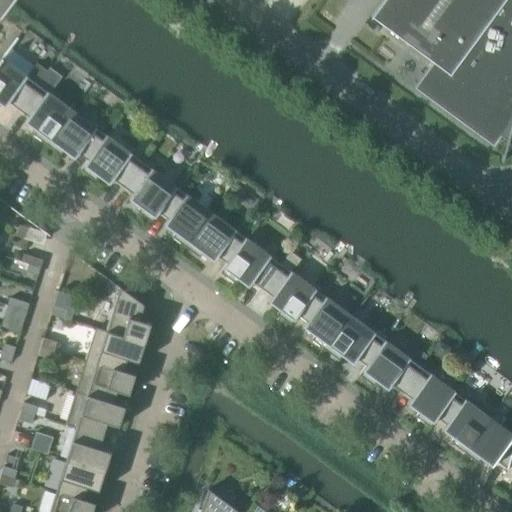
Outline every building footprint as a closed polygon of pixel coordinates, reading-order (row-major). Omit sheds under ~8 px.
[(413,87),(427,97),(492,145),(500,136),(508,141),(511,125),(511,0),(382,0),(371,17),(432,62),(413,87)] [(8,102),(19,110),(34,90),(33,89),(44,75),(34,67),(26,77),(1,59),(0,60),(0,104),(4,108),(8,102)] [(32,134),(47,145),(72,111),(46,92),(43,97),(34,90),(19,110),(28,117),(24,122),(35,131),(32,134)] [(80,170),(82,171),(107,136),(105,135),(102,140),(93,133),(96,129),(72,111),(47,145),(60,154),(63,151),(74,159),(78,153),(87,160),(80,170)] [(113,179),(123,187),(138,167),(128,159),(131,154),(107,136),(82,171),(95,180),(98,177),(109,185),(113,179)] [(158,212),(173,192),(176,188),(151,169),(147,173),(138,167),(123,187),(133,194),(128,199),(140,207),(137,211),(151,222),(158,212)] [(172,237),(186,247),(211,213),(186,194),(182,199),(173,192),(158,212),(167,219),(163,225),(174,233),(172,237)] [(220,272),(221,273),(246,239),(245,238),(241,242),(232,236),(235,231),(211,213),(186,247),(199,257),(202,253),(213,261),(217,256),(226,263),(220,272)] [(15,236),(23,239),(26,227),(19,225),(15,236)] [(252,282),(262,289),(277,269),(267,261),(270,257),(246,239),(221,273),(234,283),(237,279),(248,287),(252,282)] [(21,262),(29,264),(40,268),(42,260),(23,254),(21,262)] [(40,268),(29,264),(26,272),(37,275),(40,268)] [(326,274),(333,279),(339,272),(332,267),(326,274)] [(297,315),(312,295),(316,290),(290,271),(287,276),(277,269),(262,289),(272,296),(268,302),(279,310),(276,314),(290,324),(297,315)] [(119,288),(106,331),(144,344),(150,324),(139,321),(143,305),(119,288)] [(311,339),(325,350),(350,316),(325,297),(321,301),(312,295),(297,315),(307,322),(302,327),(314,335),(311,339)] [(7,305),(15,308),(26,311),(29,304),(9,298),(7,305)] [(53,306),(50,314),(64,319),(66,310),(53,306)] [(26,311),(15,308),(12,315),(24,319),(26,311)] [(359,374),(360,375),(385,341),(384,340),(380,345),(371,338),(375,334),(350,316),(325,350),(338,359),(341,356),(352,364),(356,358),(366,365),(359,374)] [(95,328),(85,359),(123,371),(126,359),(138,363),(144,344),(106,331),(95,328)] [(43,338),(40,346),(53,351),(56,342),(43,338)] [(391,384),(402,392),(417,371),(406,364),(409,359),(385,341),(360,375),(373,385),(376,381),(387,390),(391,384)] [(3,344),(1,351),(13,355),(15,347),(3,344)] [(53,351),(40,346),(37,355),(51,359),(53,351)] [(13,355),(1,351),(0,354),(0,359),(10,362),(13,355)] [(74,393),(85,397),(86,396),(113,404),(116,391),(128,395),(134,375),(123,371),(85,359),(74,393)] [(430,427),(437,417),(451,397),(455,393),(429,374),(426,378),(417,371),(402,392),(411,399),(407,404),(418,412),(415,416),(430,427)] [(85,397),(74,393),(65,424),(76,428),(102,436),(106,423),(118,427),(124,407),(113,404),(86,396),(85,397)] [(450,442),(464,452),(489,418),(464,399),(461,404),(451,397),(437,417),(446,424),(442,430),(453,438),(450,442)] [(23,402),(20,411),(33,415),(36,406),(23,402)] [(33,415),(20,411),(17,419),(31,423),(33,415)] [(511,434),(489,418),(464,452),(478,462),(480,458),(492,466),(496,461),(507,470),(511,452),(511,444),(509,443),(511,438),(511,434)] [(76,428),(66,460),(104,472),(110,453),(98,449),(102,436),(76,428)] [(66,460),(56,491),(83,499),(86,488),(98,491),(104,472),(66,460)] [(3,466),(0,474),(13,479),(16,470),(3,466)] [(13,479),(0,474),(0,484),(11,488),(13,479)] [(200,511),(238,511),(208,489),(200,511)] [(83,499),(56,491),(49,511),(91,511),(94,503),(83,500),(83,499)] [(8,511),(19,511),(21,506),(12,503),(8,511)]
